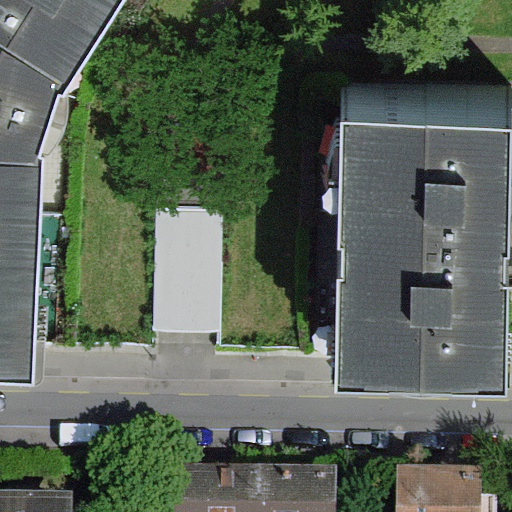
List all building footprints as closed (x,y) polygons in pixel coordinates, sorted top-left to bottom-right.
[(101,0),(0,0),(0,9),(68,52),(101,0)] [(68,52),(0,9),(0,119),(45,122),(68,52)] [(511,156),(511,85),(343,83),(339,209),(511,212),(511,156)] [(45,122),(0,119),(0,339),(36,341),(45,122)] [(511,212),(339,209),(338,317),(357,337),(357,349),(396,350),(409,355),(423,356),(437,355),(451,351),(488,352),(488,338),(509,321),(511,212)] [(160,325),(223,326),(224,211),(162,210),(160,325)] [(256,511),(257,492),(184,490),(183,511),(256,511)] [(257,492),(256,511),(329,511),(330,493),(257,492)] [(474,495),(406,494),(405,511),(494,511),(495,506),(473,506),(474,495)]
